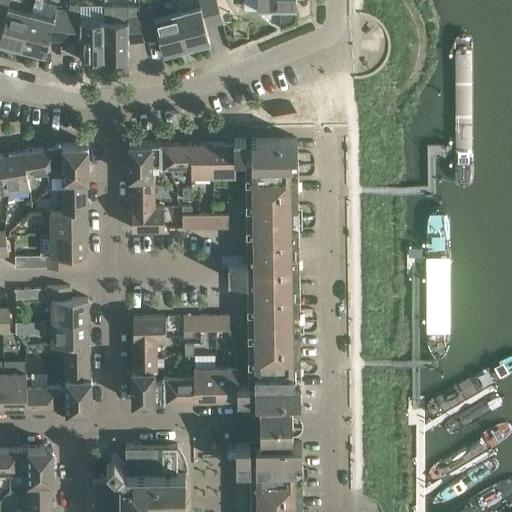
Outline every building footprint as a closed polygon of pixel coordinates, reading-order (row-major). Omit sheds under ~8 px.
[(0,38),(0,43),(22,49),(32,12),(9,6),(10,0),(0,0),(0,20),(4,21),(0,38)] [(199,0),(201,5),(178,11),(187,48),(210,42),(205,20),(222,16),(217,0),(199,0)] [(258,0),(258,9),(297,9),(296,0),(258,0)] [(140,4),(104,4),(105,21),(105,59),(108,59),(109,60),(110,60),(110,61),(111,61),(112,61),(113,61),(113,62),(114,62),(115,62),(116,62),(117,62),(118,62),(119,62),(120,61),(121,61),(122,60),(123,60),(124,59),(129,59),(129,36),(144,34),(140,9),(140,4)] [(51,33),(66,35),(69,10),(57,8),(54,18),(32,12),(22,49),(45,55),(51,33)] [(152,8),(140,9),(144,34),(158,32),(164,54),(187,48),(178,11),(155,17),(152,8)] [(81,12),(69,10),(66,35),(81,36),(81,59),(105,59),(105,21),(80,21),(81,12)] [(298,137),(252,138),(255,400),(260,400),(260,414),(261,431),(261,436),(261,438),(261,442),(256,442),(256,511),(296,511),(297,510),(303,510),(303,509),(303,478),(296,478),(296,468),(302,468),(302,467),(302,441),(291,441),(291,437),(293,437),(293,430),(292,414),(292,403),(290,404),(291,399),(301,399),(301,373),(301,372),(295,372),(294,362),(301,362),(301,360),(300,331),(300,330),(294,330),(294,310),(300,310),(300,308),(299,227),(299,226),(293,226),(292,206),(299,206),(299,204),(298,175),(298,174),(292,174),(291,157),(298,157),(298,154),(298,152),(298,137)] [(246,138),(234,138),(234,142),(235,142),(236,156),(246,156),(246,138)] [(161,141),(129,141),(152,164),(161,163),(161,143),(161,141)] [(130,175),(132,175),(132,174),(152,174),(152,164),(129,141),(130,175)] [(192,142),(161,143),(161,163),(160,166),(192,165),(192,142)] [(213,142),(192,142),(192,165),(192,174),(214,174),(213,142)] [(234,142),(213,142),(214,174),(236,174),(236,156),(235,142),(234,142)] [(57,168),(63,168),(89,143),(56,143),(56,145),(57,168)] [(63,168),(63,177),(87,177),(89,177),(89,143),(63,168)] [(28,173),(57,168),(56,145),(24,150),(30,186),(28,173)] [(30,186),(24,150),(2,153),(7,189),(30,186)] [(132,175),(132,209),(155,209),(155,204),(155,173),(152,174),(132,174),(132,175)] [(87,177),(63,177),(64,210),(87,209),(87,177)] [(183,186),(184,199),(192,199),(192,186),(183,186)] [(155,209),(132,209),(133,227),(165,227),(164,204),(155,204),(155,209)] [(183,205),(183,216),(193,216),(193,205),(183,205)] [(51,210),(51,232),(88,232),(87,209),(64,210),(51,210)] [(183,216),(183,227),(193,227),(193,216),(183,216)] [(5,230),(0,230),(0,255),(9,254),(5,230)] [(47,253),(47,266),(47,267),(71,267),(71,255),(88,255),(88,232),(51,232),(51,253),(47,253)] [(16,266),(26,266),(26,253),(15,254),(16,266)] [(37,253),(26,253),(26,266),(37,266),(37,253)] [(47,253),(37,253),(37,266),(47,266),(47,253)] [(229,253),(229,278),(248,278),(248,260),(246,260),(246,253),(229,253)] [(52,299),(52,320),(89,320),(89,297),(71,297),(71,285),(47,285),(47,287),(47,299),(52,299)] [(16,299),(27,299),(27,287),(16,287),(16,299)] [(27,299),(37,299),(37,287),(27,287),(27,299)] [(37,299),(47,299),(47,287),(37,287),(37,299)] [(10,307),(0,307),(0,331),(10,331),(10,307)] [(215,313),(208,314),(208,328),(216,328),(215,313)] [(134,314),(134,337),(157,336),(157,337),(166,337),(166,334),(166,314),(134,314)] [(184,314),(184,328),(194,328),(194,314),(184,314)] [(31,320),(18,321),(18,332),(31,332),(31,320)] [(66,343),(66,347),(89,347),(89,320),(52,320),(53,343),(66,343)] [(134,337),(134,367),(134,368),(155,367),(155,368),(157,368),(157,337),(157,336),(134,337)] [(185,342),(185,354),(194,354),(194,342),(185,342)] [(66,347),(66,375),(90,375),(90,374),(89,347),(66,347)] [(194,366),(194,375),(195,375),(195,398),(216,398),(216,365),(194,366)] [(238,365),(216,365),(216,398),(238,397),(239,397),(239,382),(238,365)] [(132,367),(132,401),(155,377),(155,368),(155,367),(134,368),(134,367),(132,367)] [(5,408),(27,407),(27,371),(4,371),(5,408)] [(27,407),(59,407),(60,407),(60,384),(27,384),(27,371),(27,407)] [(66,375),(66,383),(92,409),(92,374),(90,374),(90,375),(66,375)] [(163,375),(163,377),(164,377),(164,398),(165,398),(195,398),(195,375),(194,375),(163,375)] [(155,377),(132,401),(165,400),(165,398),(164,398),(164,377),(163,377),(155,377)] [(239,397),(238,397),(238,400),(250,400),(250,382),(239,382),(239,397)] [(60,407),(59,407),(60,409),(92,409),(66,383),(60,384),(60,407)] [(228,447),(228,457),(236,457),(237,469),(251,469),(251,442),(236,442),(236,447),(228,447)] [(126,469),(123,466),(124,465),(115,457),(107,465),(116,474),(116,473),(119,476),(93,476),(93,511),(170,511),(178,505),(186,505),(186,469),(178,469),(178,443),(126,443),(126,469)] [(45,445),(21,445),(21,447),(22,447),(22,471),(29,470),(29,479),(52,478),(52,479),(54,479),(54,462),(54,453),(45,453),(45,445)] [(0,470),(22,471),(22,447),(21,447),(0,447),(0,470)] [(52,479),(52,478),(29,479),(29,511),(52,511),(52,479)]
